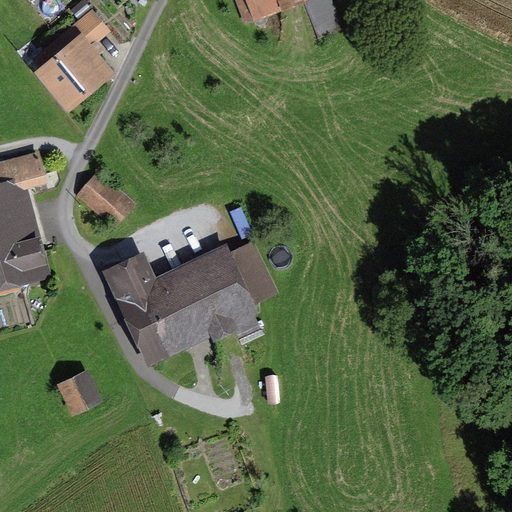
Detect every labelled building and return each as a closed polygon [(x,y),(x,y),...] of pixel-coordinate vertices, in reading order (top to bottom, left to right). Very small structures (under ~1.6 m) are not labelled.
[(245,0),(253,21),(311,0),(245,0)] [(78,39),(33,77),(66,117),(111,79),(78,39)] [(0,291),(48,279),(24,193),(48,186),(39,152),(0,162),(0,291)] [(77,193),(107,221),(128,198),(98,170),(77,193)] [(135,204),(128,198),(107,221),(114,227),(135,204)] [(100,272),(146,366),(210,335),(220,356),(263,335),(247,302),(274,289),(253,246),(229,257),(223,245),(156,278),(142,251),(100,272)] [(102,401),(86,367),(54,382),(70,416),(102,401)]
